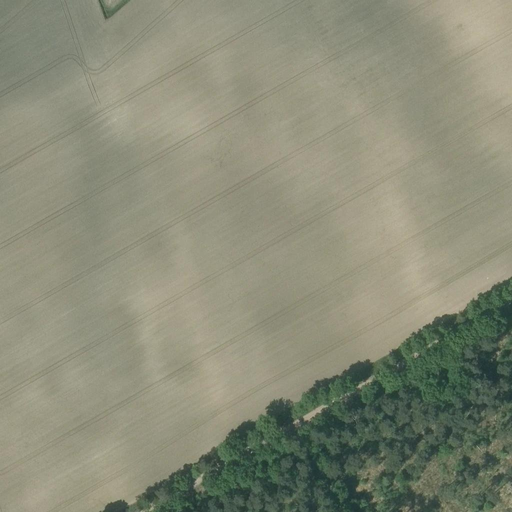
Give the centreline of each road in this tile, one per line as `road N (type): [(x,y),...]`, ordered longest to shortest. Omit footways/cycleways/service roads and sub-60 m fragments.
road 1 (track): [(511,300),(295,424)]
road 2 (track): [(143,511),(295,424)]
